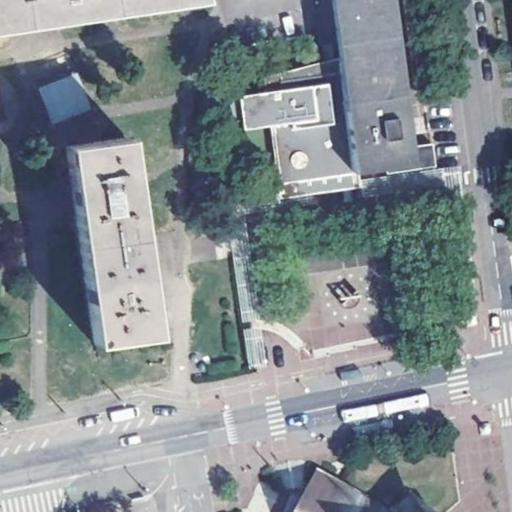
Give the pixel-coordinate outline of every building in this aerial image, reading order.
[(187,7),(207,4),(206,0),(0,0),(0,35),(108,19),(187,7)] [(328,0),(338,71),(352,173),(357,173),(412,165),(389,0),(328,0)] [(360,188),(357,173),(352,173),(338,71),(281,78),(281,89),(237,96),(242,129),(268,126),(280,199),(360,188)] [(51,124),(91,109),(77,72),(37,88),(51,124)] [(94,345),(154,336),(147,286),(126,141),(65,150),(73,200),(94,345)] [(309,351),(390,334),(371,245),(289,262),(309,351)] [(248,361),(259,360),(254,328),(243,329),(248,361)] [(382,511),(324,477),(306,499),(300,496),(293,511),(418,511),(406,502),(394,511),(382,511)]
